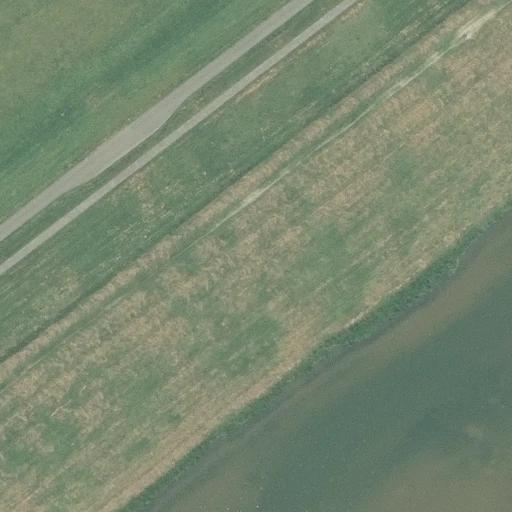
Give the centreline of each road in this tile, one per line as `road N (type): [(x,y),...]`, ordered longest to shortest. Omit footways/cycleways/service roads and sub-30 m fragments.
road 1 (unknown): [(0,399),(508,0)]
road 2 (unclassified): [(0,233),(303,0)]
